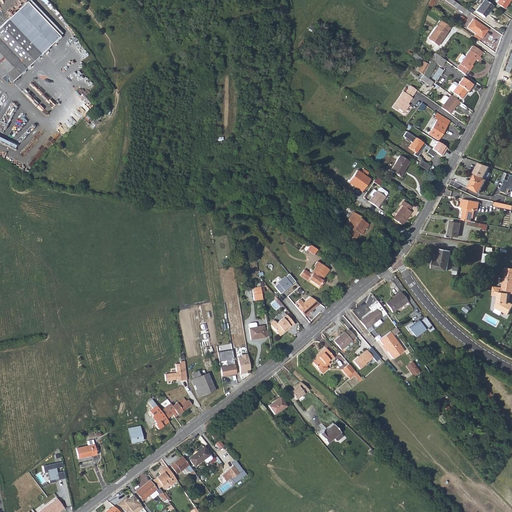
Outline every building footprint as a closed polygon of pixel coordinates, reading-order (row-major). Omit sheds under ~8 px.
[(26,0),(25,1),(58,36),(61,34),(28,0),(26,0)] [(443,0),(467,17),(470,13),(450,0),(430,0),(428,5),(431,8),(436,0),(438,1),(438,0),(443,0)] [(484,19),(492,7),(483,0),(475,12),(484,19)] [(493,0),(493,1),(504,9),(510,0),(493,0)] [(6,20),(0,25),(0,65),(7,72),(32,47),(40,54),(58,36),(25,1),(6,20)] [(473,20),(467,28),(476,34),(482,39),(488,31),(473,20)] [(439,22),(437,25),(447,32),(449,29),(439,22)] [(437,25),(427,38),(437,46),(447,33),(447,32),(437,25)] [(472,45),(469,50),(464,56),(461,54),(457,60),(457,61),(460,63),(456,68),(464,75),(468,70),(475,59),(478,61),(480,58),(479,57),(482,52),(472,45)] [(40,54),(32,47),(7,72),(3,75),(10,82),(40,54)] [(440,67),(445,61),(434,52),(428,64),(422,75),(426,78),(434,63),(440,67)] [(418,72),(422,75),(428,64),(423,62),(418,72)] [(432,78),(436,80),(443,70),(439,67),(432,78)] [(430,88),(433,83),(426,78),(422,75),(419,80),(430,88)] [(459,86),(453,94),(461,100),(467,92),(468,93),(473,86),(464,79),(458,86),(459,86)] [(449,91),(453,94),(459,86),(458,86),(456,84),(454,84),(449,91)] [(417,91),(410,86),(405,94),(403,92),(392,108),(397,111),(398,109),(403,113),(405,112),(410,106),(408,105),(412,99),(412,98),(417,91)] [(451,115),(460,102),(451,96),(449,99),(445,96),(444,97),(440,101),(441,103),(444,105),(442,109),(451,115)] [(432,117),(436,119),(427,134),(437,140),(449,121),(435,113),(432,117)] [(414,156),(417,158),(426,146),(417,141),(406,133),(403,137),(405,139),(405,140),(409,143),(410,142),(412,144),(408,149),(415,154),(414,156)] [(436,141),(431,149),(442,155),(446,147),(436,141)] [(427,154),(433,158),(436,154),(430,149),(427,154)] [(395,164),(390,170),(400,177),(410,163),(401,157),(396,165),(395,164)] [(418,166),(426,171),(429,166),(421,161),(418,166)] [(479,162),(473,173),(475,174),(483,178),(489,167),(479,162)] [(349,182),(362,191),(370,179),(357,169),(349,182)] [(507,175),(503,173),(499,182),(504,184),(503,185),(504,185),(503,187),(503,186),(501,193),(507,195),(509,190),(511,191),(511,192),(511,176),(508,182),(505,181),(507,175)] [(483,178),(475,174),(468,188),(479,193),(486,180),(483,178)] [(378,208),(385,197),(384,197),(386,194),(386,192),(380,188),(378,188),(376,191),(373,190),(369,195),(372,197),(369,202),(378,208)] [(478,202),(461,199),(459,207),(461,208),(462,208),(462,211),(461,216),(460,220),(468,221),(470,222),(470,218),(472,210),(474,210),(476,210),(478,202)] [(402,206),(393,219),(401,224),(410,211),(408,210),(411,206),(403,200),(400,204),(402,206)] [(353,213),(348,220),(350,222),(346,228),(351,231),(348,236),(355,240),(359,234),(360,235),(367,224),(359,218),(360,217),(353,213)] [(486,231),(487,225),(470,222),(468,221),(467,225),(483,228),(482,230),(486,231)] [(450,222),(448,233),(458,234),(459,234),(460,224),(450,222)] [(313,254),(316,249),(308,244),(305,249),(313,254)] [(451,252),(441,250),(438,263),(433,262),(432,269),(447,272),(451,252)] [(311,275),(304,269),(300,275),(309,281),(309,280),(318,286),(322,280),(320,279),(322,276),(323,277),(328,269),(316,261),(313,265),(316,267),(311,275)] [(511,272),(505,271),(504,279),(503,278),(502,288),(503,288),(503,292),(510,293),(511,293),(511,272)] [(291,285),(295,281),(289,274),(285,277),(285,276),(278,282),(278,283),(274,286),(280,294),(284,290),(284,291),(287,288),(288,287),(292,285),(291,285)] [(254,300),(263,299),(260,286),(252,288),(254,300)] [(407,300),(400,291),(385,302),(391,311),(407,300)] [(511,307),(511,303),(509,302),(508,302),(508,299),(509,299),(510,293),(503,292),(499,292),(497,302),(494,307),(508,315),(511,307)] [(310,312),(319,304),(310,297),(297,308),(304,316),(310,311),(310,312)] [(466,304),(462,309),(466,314),(471,309),(466,304)] [(375,307),(359,320),(366,328),(372,323),(375,326),(381,322),(378,318),(382,315),(375,307)] [(272,320),(270,322),(271,325),(279,336),(286,330),(285,329),(289,326),(290,327),(294,324),(286,315),(276,323),(275,321),(272,320)] [(425,327),(430,324),(424,316),(418,320),(417,319),(412,323),(410,320),(404,325),(411,335),(419,330),(420,330),(425,327)] [(265,336),(269,336),(268,330),(264,331),(263,325),(257,326),(256,323),(255,322),(249,323),(248,324),(250,339),(265,337),(265,336)] [(333,342),(330,344),(338,353),(341,350),(339,348),(350,339),(349,338),(353,335),(347,328),(343,331),(332,340),(333,342)] [(403,350),(389,331),(378,339),(382,344),(383,344),(387,350),(386,350),(392,358),(403,350)] [(210,345),(204,347),(204,348),(202,348),(203,351),(205,350),(206,354),(212,352),(210,345)] [(376,354),(370,347),(366,351),(366,350),(358,357),(352,361),(359,370),(365,365),(365,364),(372,358),(376,362),(379,358),(376,354)] [(332,356),(324,348),(320,351),(322,353),(311,362),(317,369),(321,373),(327,367),(325,365),(328,363),(326,361),(332,356)] [(232,350),(217,352),(219,362),(225,361),(226,366),(220,367),(221,376),(236,374),(232,350)] [(251,370),(248,353),(241,355),(242,357),(238,357),(240,373),(247,372),(247,370),(251,370)] [(186,379),(184,360),(180,360),(180,362),(175,363),(176,372),(164,373),(165,380),(177,378),(177,380),(186,379)] [(418,372),(410,361),(404,366),(412,376),(418,372)] [(347,376),(354,371),(348,364),(341,370),(347,376)] [(214,370),(207,373),(214,389),(220,386),(214,370)] [(192,379),(191,380),(198,397),(215,390),(214,389),(207,373),(198,377),(196,372),(190,374),(192,379)] [(289,391),(295,399),(308,390),(301,384),(299,382),(292,387),(294,388),(289,391)] [(183,397),(172,406),(174,409),(176,411),(172,414),(174,417),(191,404),(187,400),(186,401),(183,397)] [(286,407),(280,398),(268,405),(274,414),(286,407)] [(166,419),(172,414),(176,411),(174,409),(172,406),(170,403),(160,411),(156,405),(156,406),(168,422),(168,421),(166,419)] [(158,429),(168,422),(156,406),(149,411),(151,414),(146,418),(152,427),(154,425),(158,429)] [(338,432),(331,424),(323,432),(321,431),(317,435),(327,444),(332,438),(335,440),(337,441),(342,436),(338,432)] [(139,426),(127,429),(130,443),(142,440),(139,426)] [(88,445),(75,448),(78,459),(96,455),(92,440),(86,441),(88,445)] [(209,454),(203,447),(188,458),(194,466),(203,459),(209,454)] [(196,481),(199,478),(182,456),(174,462),(174,463),(170,465),(176,474),(181,470),(183,472),(187,469),(196,481)] [(234,459),(230,462),(232,465),(226,468),(226,470),(220,475),(225,480),(230,477),(231,477),(229,478),(233,483),(246,474),(242,469),(238,472),(236,470),(240,467),(234,459)] [(62,464),(61,462),(42,466),(43,472),(47,472),(49,480),(48,480),(49,483),(55,482),(54,479),(57,479),(57,480),(65,478),(62,464)] [(171,484),(177,480),(167,466),(162,470),(163,472),(160,474),(156,477),(162,485),(167,482),(167,484),(171,484)] [(156,477),(152,480),(159,488),(162,485),(156,477)] [(149,494),(152,498),(156,496),(159,494),(162,498),(165,496),(159,488),(152,480),(152,478),(135,492),(142,500),(149,494)] [(136,511),(143,507),(132,494),(127,498),(124,501),(123,499),(117,504),(126,511),(128,510),(128,511),(136,511)] [(46,508),(40,511),(59,511),(63,509),(56,499),(45,507),(46,508)]
